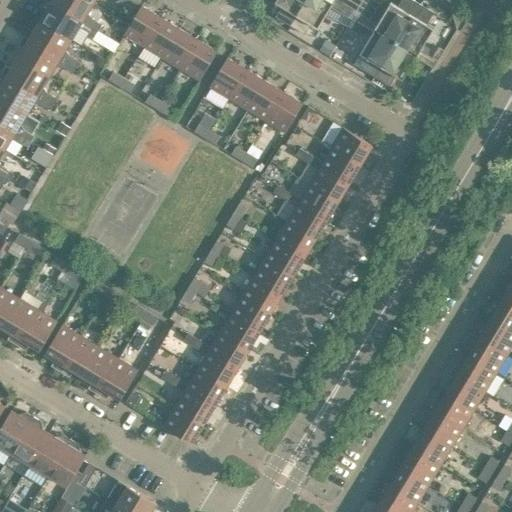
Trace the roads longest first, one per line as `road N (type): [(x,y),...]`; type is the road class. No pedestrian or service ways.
road 1 (residential): [(197,488),(408,128),(227,20)]
road 2 (tertiary): [(260,511),(511,96)]
road 3 (residential): [(341,511),(511,230)]
road 4 (residential): [(197,488),(0,368)]
